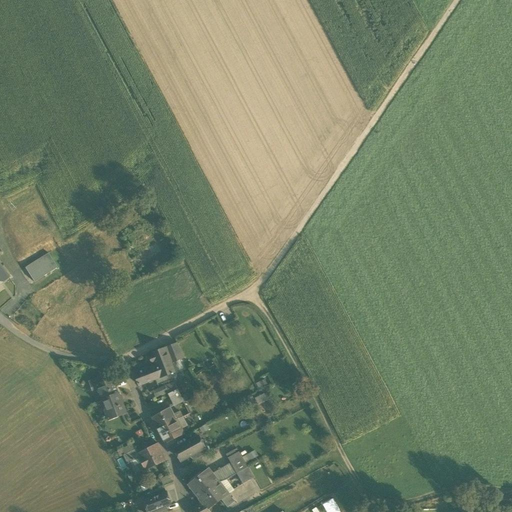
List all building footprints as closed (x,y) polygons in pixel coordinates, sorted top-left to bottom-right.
[(157,242),(147,247),(151,256),(162,252),(157,242)] [(40,258),(47,268),(54,263),(48,253),(40,258)] [(25,268),(34,282),(49,272),(47,268),(40,258),(25,268)] [(47,268),(49,272),(57,267),(54,263),(47,268)] [(166,348),(171,362),(185,357),(178,344),(166,348)] [(134,373),(139,386),(155,380),(161,377),(173,372),(175,372),(171,362),(166,348),(152,354),(153,356),(150,357),(152,362),(155,361),(156,365),(134,373)] [(155,380),(158,385),(175,379),(174,374),(173,372),(161,377),(155,380)] [(92,391),(99,389),(98,386),(92,388),(90,381),(103,376),(106,378),(107,382),(112,380),(111,377),(103,375),(88,381),(92,391)] [(99,389),(104,400),(119,394),(113,380),(112,380),(107,382),(106,378),(103,376),(90,381),(92,388),(98,386),(99,389)] [(265,379),(256,383),(259,390),(264,388),(263,386),(267,384),(265,379)] [(174,381),(165,386),(167,391),(176,386),(174,381)] [(167,392),(168,394),(178,389),(176,386),(167,391),(165,386),(160,388),(163,394),(167,392)] [(163,394),(160,388),(154,392),(156,398),(163,394)] [(181,395),(178,389),(168,394),(170,397),(171,400),(181,395)] [(126,413),(119,394),(104,400),(108,411),(118,415),(126,413)] [(264,394),(255,398),(258,405),(267,401),(264,394)] [(171,400),(174,405),(184,401),(181,395),(171,400)] [(152,418),(158,429),(176,420),(173,414),(170,408),(152,418)] [(108,411),(105,412),(108,420),(118,415),(108,411)] [(173,414),(176,420),(184,417),(180,411),(173,414)] [(188,426),(184,417),(176,420),(181,429),(188,426)] [(181,429),(176,420),(158,429),(159,431),(165,442),(183,433),(181,429)] [(206,423),(199,428),(203,434),(210,429),(206,423)] [(175,449),(181,461),(191,455),(205,448),(205,447),(199,436),(175,449)] [(137,449),(134,443),(123,449),(126,454),(137,449)] [(143,463),(146,469),(162,461),(167,459),(159,444),(154,446),(153,447),(154,450),(141,456),(140,457),(140,458),(143,463)] [(191,455),(194,460),(210,452),(207,446),(205,447),(205,448),(191,455)] [(154,450),(153,447),(139,453),(141,456),(154,450)] [(124,455),(128,463),(131,462),(140,458),(140,457),(141,456),(139,453),(137,449),(126,454),(124,455)] [(227,454),(229,458),(239,452),(237,449),(227,454)] [(255,450),(243,457),(246,463),(258,456),(255,450)] [(229,458),(231,463),(242,457),(239,452),(229,458)] [(231,463),(237,474),(249,467),(246,463),(243,457),(242,457),(231,463)] [(140,458),(131,462),(134,467),(143,463),(140,458)] [(231,463),(212,473),(219,482),(225,480),(237,474),(231,463)] [(237,474),(243,484),(254,477),(249,467),(237,474)] [(199,498),(200,497),(210,489),(219,482),(212,473),(209,468),(198,477),(200,479),(190,487),(199,498)] [(172,481),(169,476),(161,479),(163,485),(172,481)] [(188,484),(190,487),(200,479),(198,477),(188,484)] [(160,479),(151,483),(153,489),(163,485),(160,479)] [(219,482),(227,493),(232,489),(225,480),(222,481),(219,482)] [(219,482),(210,489),(219,501),(222,499),(228,506),(234,501),(227,493),(219,482)] [(215,503),(219,501),(210,489),(200,497),(202,501),(200,503),(202,506),(204,505),(208,510),(216,504),(215,503)] [(144,501),(148,511),(150,511),(166,506),(171,504),(167,492),(144,501)]
